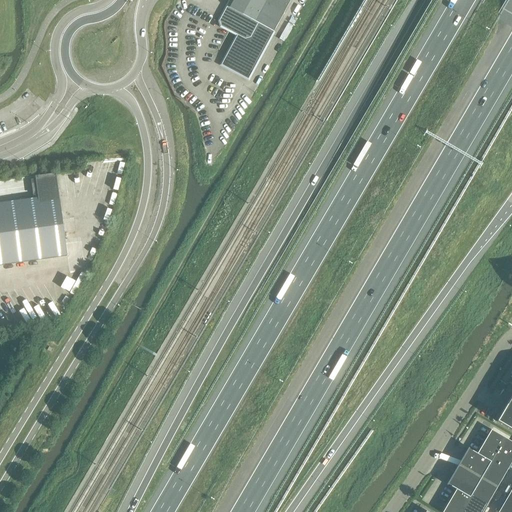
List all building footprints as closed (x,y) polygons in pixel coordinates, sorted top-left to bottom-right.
[(290,0),(229,0),(219,21),(221,26),(237,35),(221,64),(248,79),(290,0)] [(38,198),(0,202),(0,264),(67,255),(55,173),(35,176),(38,198)] [(511,394),(503,410),(496,422),(511,430),(511,394)] [(447,484),(456,489),(442,511),(482,511),(511,461),(511,441),(491,429),(476,454),(468,449),(468,448),(462,458),(452,474),(446,485),(447,485),(447,484)] [(511,511),(511,488),(498,511),(511,511)]
